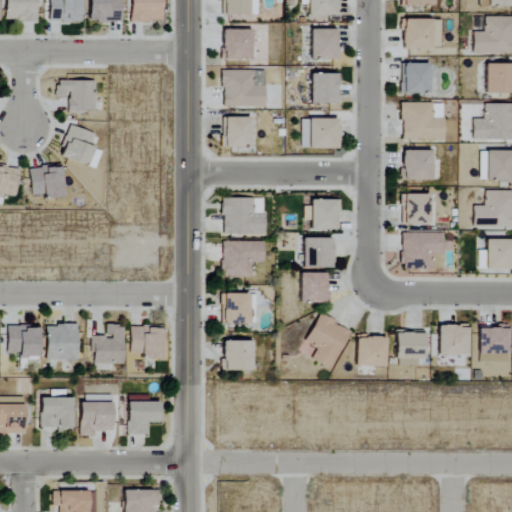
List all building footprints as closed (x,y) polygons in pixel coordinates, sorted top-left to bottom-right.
[(3,0),(3,21),(34,22),(34,0),(3,0)] [(79,0),(47,0),(47,21),(79,22),(79,0)] [(87,0),(87,22),(118,22),(118,0),(87,0)] [(128,0),(129,23),(160,22),(159,0),(128,0)] [(337,0),(306,0),(307,17),(337,16),(337,0)] [(511,17),(483,17),(482,32),(471,32),(471,53),(511,53),(511,17)] [(399,48),(438,49),(438,20),(400,19),(399,48)] [(250,60),(250,30),(220,29),(220,59),(250,60)] [(309,59),(337,59),(336,29),(308,30),(309,59)] [(427,63),(400,64),(400,94),(428,94),(427,63)] [(484,94),(511,93),(511,63),(483,64),(484,94)] [(220,107),(263,106),(263,87),(250,87),(250,71),(220,71),(220,107)] [(263,71),(251,71),(251,86),(262,86),(263,71)] [(309,74),(309,104),(336,104),(337,74),(309,74)] [(66,112),(93,113),(94,81),(54,80),(54,98),(66,99),(66,112)] [(442,120),(430,120),(430,104),(400,103),(400,140),(442,140),(442,120)] [(471,119),(471,140),(511,140),(511,104),(482,104),(482,119),(471,119)] [(249,118),(221,118),(221,147),(248,147),(249,118)] [(338,148),(337,119),(299,120),(300,149),(338,148)] [(57,156),(93,169),(99,152),(91,150),(96,136),(68,125),(57,156)] [(400,150),(399,180),(430,181),(431,151),(400,150)] [(30,196),(41,195),(41,199),(62,197),(58,165),(27,168),(30,196)] [(18,170),(0,167),(0,200),(1,195),(14,197),(18,170)] [(472,206),(471,226),(511,227),(511,222),(511,191),(483,191),(482,206),(472,206)] [(428,225),(427,194),(400,195),(400,225),(428,225)] [(263,199),(221,198),(220,234),(262,235),(263,199)] [(337,201),(309,200),(308,230),(336,230),(337,201)] [(441,233),(399,234),(400,271),(442,269),(441,233)] [(301,268),(331,268),(331,239),(301,239),(301,268)] [(484,269),(511,269),(511,239),(484,240),(484,269)] [(262,242),(220,242),(220,279),(250,278),(250,263),(262,263),(262,242)] [(298,302),(326,303),(327,274),(299,273),(298,302)] [(219,325),(247,325),(248,295),(220,294),(219,325)] [(304,342),(316,348),(310,360),(331,369),(348,330),(316,315),(304,342)] [(75,325),(44,325),(44,361),(75,362),(75,325)] [(90,336),(90,370),(103,370),(104,365),(121,365),(122,325),(104,325),(104,337),(90,336)] [(437,356),(466,356),(466,325),(436,325),(437,356)] [(17,358),(37,358),(38,327),(5,326),(4,353),(17,353),(17,358)] [(128,326),(127,354),(139,355),(139,359),(160,360),(161,327),(128,326)] [(476,328),(477,363),(507,363),(506,327),(476,328)] [(424,359),(423,331),(394,332),(395,366),(417,366),(417,360),(424,359)] [(354,367),(384,367),(385,337),(355,337),(354,367)] [(250,341),(220,341),(221,371),(250,371),(250,341)] [(78,436),(93,437),(93,431),(110,431),(110,396),(79,395),(78,436)] [(0,434),(22,434),(21,397),(0,397),(0,434)] [(37,428),(55,428),(55,435),(70,435),(70,399),(37,399),(37,428)] [(125,402),(125,435),(146,436),(146,423),(157,424),(157,403),(143,402),(125,402)] [(120,511),(150,511),(150,507),(158,507),(158,491),(121,491),(120,511)] [(56,511),(93,511),(93,492),(50,492),(50,507),(56,507),(56,511)]
